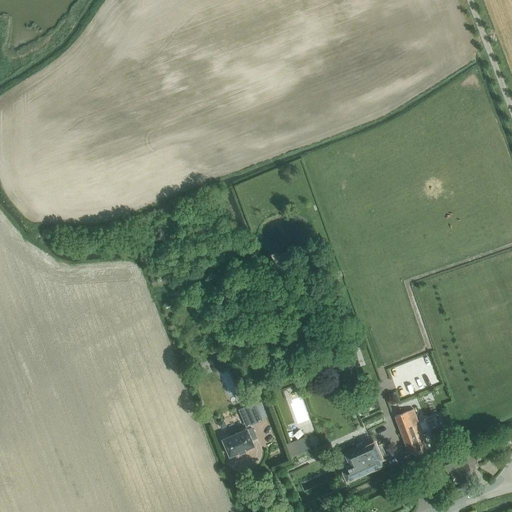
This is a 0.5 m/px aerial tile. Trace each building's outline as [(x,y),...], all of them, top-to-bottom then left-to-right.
[(332,359),(337,373),(360,365),(356,352),(332,359)] [(395,382),(400,396),(440,382),(430,354),(390,368),(395,381),(395,382)] [(285,388),(287,396),(296,394),(294,386),(285,388)] [(244,408),(251,425),(262,420),(255,404),(244,408)] [(394,416),(409,455),(428,447),(413,409),(394,416)] [(231,436),(222,440),(230,457),(239,453),(240,454),(246,451),(245,450),(255,446),(252,440),(257,438),(252,428),(248,430),(247,429),(238,433),(237,429),(229,432),(231,436)] [(483,448),(476,451),(479,457),(486,454),(511,443),(507,435),(482,446),(483,448)] [(290,457),(311,450),(307,437),(285,444),(290,457)] [(344,471),(343,472),(347,480),(381,465),(379,460),(382,459),(380,456),(377,448),(375,443),(374,443),(365,447),(346,456),(351,467),(348,468),(348,469),(344,471)] [(473,476),(465,459),(457,463),(456,461),(445,466),(448,474),(450,473),(455,484),(473,476)]
